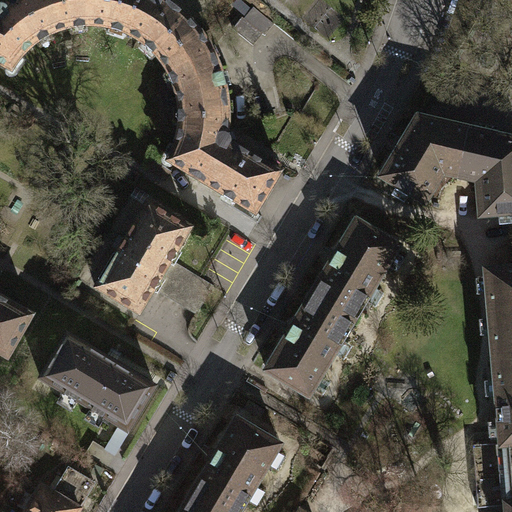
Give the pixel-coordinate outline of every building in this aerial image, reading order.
[(10,0),(4,5),(34,45),(45,37),(58,31),(71,27),(89,26),(89,2),(105,2),(105,0),(10,0)] [(89,2),(89,26),(106,27),(121,31),(134,38),(146,46),(155,53),(162,62),(167,70),(188,57),(180,45),(200,30),(189,17),(178,8),(169,1),(167,0),(105,0),(105,2),(89,2)] [(252,4),(232,28),(254,47),(274,23),(252,4)] [(34,45),(4,5),(0,5),(0,63),(13,70),(17,63),(23,55),(34,45)] [(188,57),(167,70),(173,81),(176,90),(179,101),(180,111),(179,119),(179,127),(228,134),(229,119),(228,103),(226,88),(222,71),(216,58),(211,46),(204,36),(200,30),(180,45),(188,57)] [(460,176),(472,129),(418,117),(381,176),(425,203),(444,173),(460,176)] [(228,134),(179,127),(176,138),(173,149),(168,160),(256,214),(280,171),(230,141),(228,134)] [(511,138),(472,129),(460,176),(478,181),(481,216),(511,213),(511,138)] [(172,260),(192,227),(148,200),(95,286),(139,313),(155,287),(172,260)] [(399,245),(356,219),(310,295),(353,321),(399,245)] [(214,285),(172,260),(155,287),(197,312),(214,285)] [(511,266),(486,269),(493,356),(511,354),(511,266)] [(36,313),(0,292),(0,352),(9,358),(36,313)] [(353,321),(310,295),(265,371),(308,396),(353,321)] [(154,386),(68,334),(41,378),(127,430),(154,386)] [(511,354),(493,356),(500,444),(511,442),(511,354)] [(193,493),(225,511),(238,511),(279,444),(238,419),(193,493)] [(511,442),(500,444),(472,446),(477,504),(505,502),(511,501),(511,442)] [(39,484),(25,509),(29,511),(76,511),(95,480),(71,467),(56,493),(39,484)] [(225,511),(193,493),(181,511),(225,511)]
